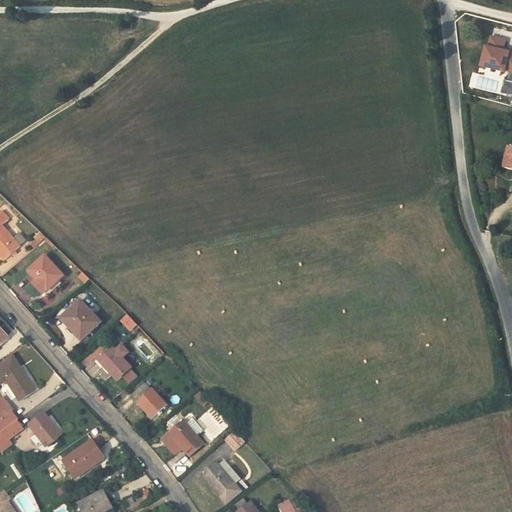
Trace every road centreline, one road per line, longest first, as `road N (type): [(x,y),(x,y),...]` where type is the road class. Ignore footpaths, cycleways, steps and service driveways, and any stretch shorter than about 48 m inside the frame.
road 1 (residential): [(511,334),(470,218),(441,0)]
road 2 (residential): [(185,511),(0,295)]
road 3 (unclassified): [(227,0),(171,18),(0,9)]
road 4 (track): [(0,148),(93,88),(171,18)]
